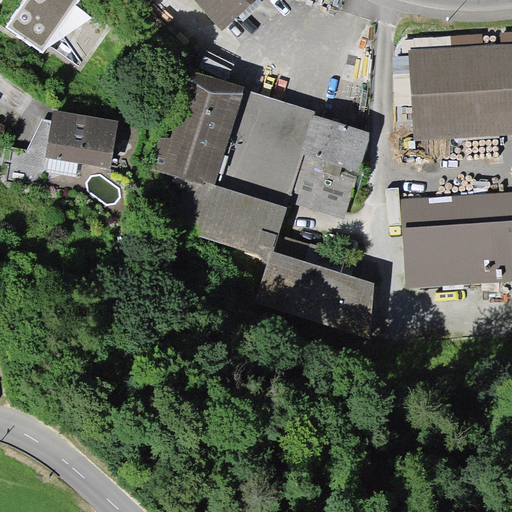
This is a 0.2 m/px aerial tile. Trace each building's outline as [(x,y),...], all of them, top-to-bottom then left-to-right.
[(77,3),(79,0),(23,0),(3,29),(40,55),(45,48),(110,93),(129,40),(77,3)] [(197,0),(221,26),(250,0),(197,0)] [(511,51),(416,57),(421,136),(511,131),(511,51)] [(171,230),(269,260),(270,255),(294,179),(312,119),(311,119),(311,117),(190,79),(190,81),(192,81),(183,108),(181,108),(168,149),(172,152),(170,159),(155,154),(150,171),(184,181),(182,187),(179,187),(177,190),(181,191),(171,230)] [(113,127),(52,116),(46,156),(106,166),(113,127)] [(366,136),(312,119),(294,179),(349,196),(365,142),(366,136)] [(404,286),(511,278),(511,197),(399,204),(404,286)] [(371,287),(270,255),(269,260),(255,303),(367,338),(371,287)]
